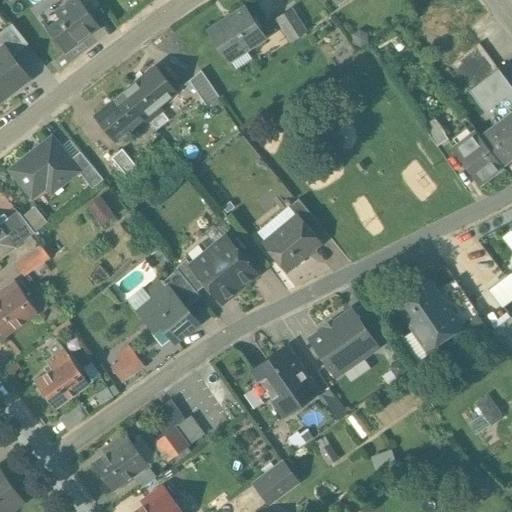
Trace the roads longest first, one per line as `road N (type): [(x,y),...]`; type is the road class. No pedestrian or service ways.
road 1 (unclassified): [(511,194),(251,321),(47,459)]
road 2 (unclassified): [(0,142),(185,0)]
